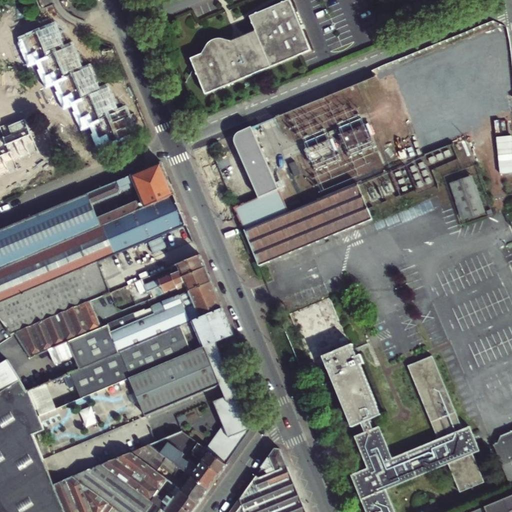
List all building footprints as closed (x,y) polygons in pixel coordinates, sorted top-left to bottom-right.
[(312,51),(291,0),(252,16),(257,30),(231,41),(219,39),(214,39),(209,41),(207,44),(203,51),(195,67),(206,94),(304,54),(312,51)] [(41,60),(64,50),(57,35),(54,26),(24,39),(34,63),(41,60)] [(59,81),(81,71),(71,47),(64,50),(41,60),(51,84),(59,81)] [(76,102),(99,93),(89,69),(81,71),(59,81),(69,105),(76,102)] [(94,123),(117,114),(107,90),(99,93),(76,102),(86,127),(94,123)] [(104,148),(134,135),(131,127),(124,111),(117,114),(94,123),(104,148)] [(15,161),(39,151),(26,121),(2,131),(5,138),(15,161)] [(289,212),(253,127),(241,132),(239,133),(237,134),(236,136),(235,139),(236,141),(238,147),(259,198),(236,208),(245,230),(289,212)] [(0,176),(18,169),(15,161),(5,138),(0,140),(0,176)] [(442,176),(464,168),(455,143),(427,154),(431,164),(437,161),(442,176)] [(146,207),(176,195),(169,180),(163,163),(133,175),(146,207)] [(486,212),(473,174),(450,181),(462,220),(486,212)] [(119,219),(146,207),(133,175),(116,182),(105,187),(119,219)] [(245,230),(260,266),(372,218),(369,209),(367,205),(358,183),(289,212),(245,230)] [(91,230),(119,219),(105,187),(77,198),(91,230)] [(187,225),(189,224),(176,195),(146,207),(119,219),(91,230),(77,198),(0,230),(0,302),(100,261),(155,238),(179,228),(184,226),(187,225)] [(125,269),(149,259),(194,241),(187,225),(184,226),(179,228),(155,238),(129,249),(118,254),(125,269)] [(186,276),(206,268),(201,255),(170,268),(172,273),(154,281),(145,285),(148,292),(163,285),(186,276)] [(90,301),(112,292),(100,261),(0,302),(0,315),(6,325),(11,333),(16,332),(90,301)] [(179,290),(184,287),(210,276),(206,268),(186,276),(163,285),(167,293),(178,288),(179,290)] [(186,293),(195,289),(212,282),(210,276),(184,287),(186,293)] [(120,352),(223,308),(212,282),(195,289),(186,293),(163,302),(153,307),(153,308),(156,314),(139,320),(112,332),(120,352)] [(317,345),(306,350),(314,371),(327,366),(353,427),(361,424),(365,433),(355,437),(368,469),(352,476),(366,511),(395,511),(386,490),(449,464),(461,493),(484,483),(472,454),(479,451),(470,427),(463,430),(432,356),(408,366),(439,440),(393,459),(379,427),(374,429),(370,420),(383,415),(362,365),(365,364),(361,355),(358,356),(354,345),(351,346),(331,297),(291,314),(293,320),(302,317),(317,345)] [(32,356),(70,341),(102,328),(90,301),(16,332),(32,356)] [(131,377),(167,362),(157,339),(159,338),(160,339),(162,338),(164,342),(185,333),(192,351),(217,341),(234,334),(223,308),(120,352),(112,332),(109,325),(102,328),(70,341),(80,369),(28,391),(39,416),(131,377)] [(136,314),(139,320),(156,314),(153,308),(147,310),(146,309),(136,314)] [(297,329),(306,350),(317,345),(302,317),(293,320),(297,329)] [(136,390),(223,354),(217,341),(192,351),(167,362),(131,377),(136,390)] [(147,417),(222,385),(234,380),(223,354),(136,390),(147,417)] [(0,367),(0,393),(22,380),(10,361),(0,367)] [(66,511),(56,486),(34,433),(44,428),(39,416),(28,391),(22,380),(0,393),(0,511),(66,511)] [(227,396),(239,391),(234,380),(222,385),(227,396)] [(232,395),(232,396),(240,393),(239,391),(227,396),(215,402),(232,395)] [(255,428),(240,393),(232,396),(232,395),(215,402),(225,425),(214,441),(233,455),(234,454),(236,454),(251,432),(255,428)] [(201,459),(194,454),(196,452),(173,436),(151,445),(159,451),(175,462),(195,477),(211,488),(221,474),(201,459)] [(511,437),(493,445),(511,488),(511,487),(511,437)] [(227,464),(233,455),(214,441),(207,449),(221,459),(227,464)] [(200,503),(211,488),(195,477),(175,462),(159,451),(151,445),(145,448),(132,454),(142,461),(158,472),(162,466),(164,464),(177,473),(175,476),(182,481),(184,477),(188,480),(182,490),(183,491),(200,503)] [(201,459),(221,474),(228,465),(227,464),(221,459),(207,449),(201,459)] [(260,478),(288,466),(282,449),(276,449),(257,476),(260,478)] [(158,494),(168,480),(158,472),(142,461),(132,454),(117,460),(104,465),(117,475),(147,497),(163,508),(168,511),(193,511),(200,503),(183,491),(180,496),(176,501),(171,497),(168,501),(158,494)] [(175,476),(177,473),(164,464),(162,466),(175,476)] [(168,511),(163,508),(147,497),(117,475),(104,465),(86,473),(56,486),(66,511),(104,511),(110,504),(115,507),(121,511),(168,511)] [(307,511),(288,466),(260,478),(257,476),(230,511),(307,511)] [(173,491),(180,496),(183,491),(182,490),(177,486),(173,491)] [(511,511),(511,495),(472,511),(511,511)]
